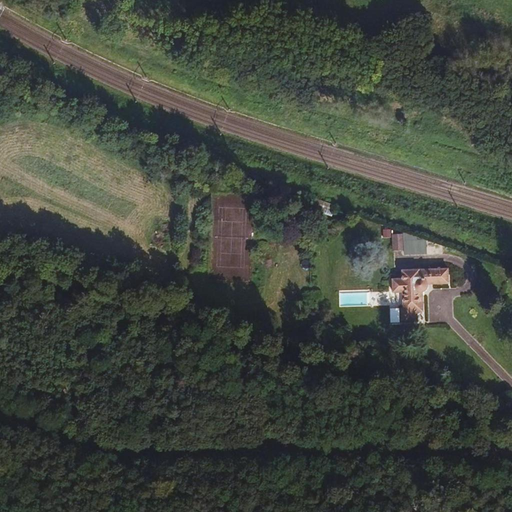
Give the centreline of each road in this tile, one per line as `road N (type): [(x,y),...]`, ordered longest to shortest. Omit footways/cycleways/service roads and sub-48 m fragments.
road 1 (track): [(0,273),(511,428)]
road 2 (tertiary): [(511,454),(122,457),(0,413)]
